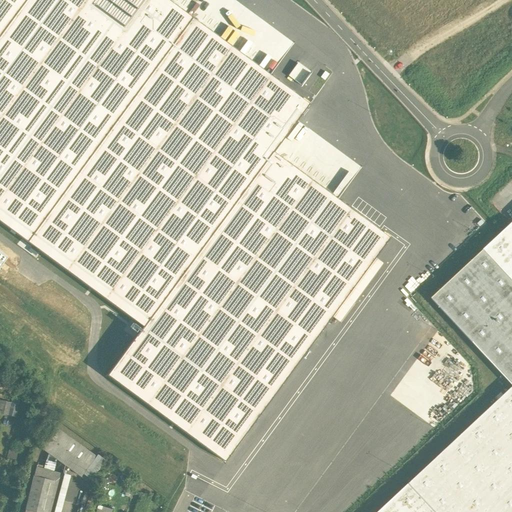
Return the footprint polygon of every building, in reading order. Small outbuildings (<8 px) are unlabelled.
[(106,372),(226,460),(389,239),(272,154),(309,104),(166,0),(0,0),(0,221),(141,325),(106,372)] [(511,511),(511,221),(428,299),(511,387),(376,511),(511,511)] [(0,269),(8,258),(0,252),(0,269)] [(0,400),(0,414),(18,416),(19,402),(0,400)] [(43,466),(37,464),(37,466),(36,466),(36,467),(25,511),(52,511),(63,475),(62,475),(65,465),(81,477),(96,457),(55,428),(40,448),(48,454),(43,470),(42,470),(43,466)]
